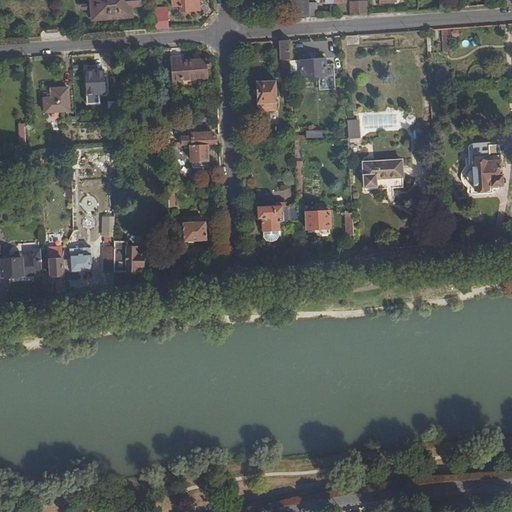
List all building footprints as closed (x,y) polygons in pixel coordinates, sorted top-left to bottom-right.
[(94,19),(129,17),(128,7),(139,7),(139,0),(86,0),(88,18),(94,18),(94,19)] [(171,0),(172,8),(180,8),(179,0),(171,0)] [(179,0),(180,8),(180,12),(198,12),(197,0),(179,0)] [(300,15),(301,19),(309,19),(309,10),(308,0),(293,0),(294,16),(300,15)] [(358,0),(359,4),(359,15),(367,14),(366,0),(358,0)] [(155,30),(167,29),(166,9),(153,10),(155,30)] [(289,40),(280,41),(284,101),(292,100),(289,40)] [(172,82),(207,80),(206,62),(180,64),(179,59),(170,60),(172,82)] [(302,79),(327,77),(326,65),(326,59),(301,61),(302,79)] [(326,65),(327,77),(327,80),(335,80),(334,64),(326,65)] [(104,71),(84,72),(86,105),(99,104),(99,93),(105,93),(104,71)] [(278,104),(276,80),(256,81),(256,103),(258,103),(258,111),(276,111),(276,104),(278,104)] [(44,112),(69,112),(67,88),(50,89),(51,92),(43,93),(44,112)] [(358,118),(347,119),(348,138),(359,138),(358,118)] [(115,126),(115,134),(123,134),(123,125),(115,126)] [(207,146),(215,146),(215,136),(213,137),(192,137),(181,138),(181,147),(190,147),(207,146)] [(207,163),(207,146),(190,147),(191,163),(207,163)] [(500,155),(473,156),(473,170),(466,170),(466,183),(475,183),(475,194),(493,194),(493,186),(502,185),(500,155)] [(404,187),(403,160),(362,162),(364,190),(404,187)] [(178,213),(178,191),(168,191),(168,214),(178,213)] [(282,206),(257,207),(257,219),(262,218),(262,231),(277,230),(278,222),(282,221),(282,207),(282,206)] [(282,221),(298,220),(297,212),(297,206),(282,207),(282,221)] [(330,211),(307,212),(307,230),(320,229),(320,234),(329,233),(329,229),(330,229),(330,211)] [(346,236),(354,235),(353,213),(345,214),(346,236)] [(101,215),(101,229),(113,230),(114,215),(101,215)] [(183,242),(206,241),(205,223),(174,224),(175,239),(183,238),(183,242)] [(115,243),(115,271),(143,272),(143,252),(137,251),(137,248),(128,248),(128,242),(115,242),(115,243)] [(104,271),(115,271),(115,243),(105,243),(104,271)] [(56,292),(65,291),(63,271),(62,262),(62,258),(63,255),(67,245),(50,246),(51,276),(56,276),(56,292)] [(62,262),(63,271),(70,271),(71,273),(92,272),(90,248),(69,249),(70,255),(70,261),(62,262)] [(42,273),(41,249),(27,250),(28,255),(23,255),(22,252),(20,251),(18,250),(16,251),(14,253),(14,259),(10,259),(9,253),(7,252),(5,252),(3,253),(1,255),(3,276),(42,273)] [(161,281),(170,280),(169,262),(161,262),(161,281)]
